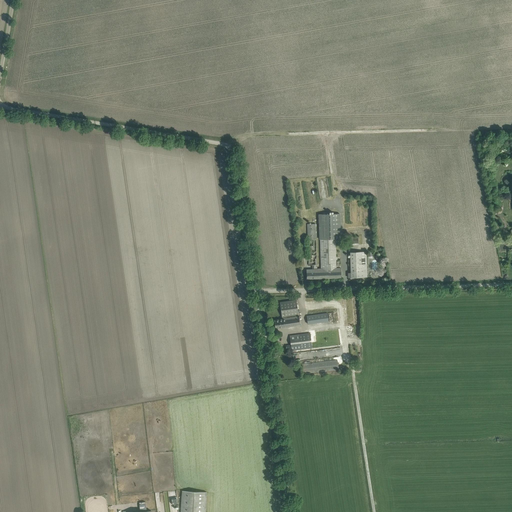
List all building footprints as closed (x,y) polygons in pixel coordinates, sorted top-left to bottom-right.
[(336,268),(335,238),(340,238),(340,214),(319,214),(320,239),(320,240),(319,240),(319,265),(321,265),(321,268),(317,269),(315,224),(307,224),(309,265),(312,265),(312,269),(306,269),(307,279),(341,278),(341,268),(336,268)] [(500,239),(500,242),(511,240),(511,230),(511,238),(500,239)] [(347,245),(358,244),(358,236),(346,237),(347,245)] [(367,277),(366,252),(350,252),(350,260),(348,260),(348,264),(350,264),(351,272),(348,272),(348,277),(367,277)] [(275,329),(280,328),(300,325),(296,300),(280,302),(282,319),(274,320),(275,329)] [(327,313),(306,316),(307,324),(328,321),(327,313)] [(292,350),(340,344),(338,330),(290,335),(292,350)] [(301,374),(339,369),(337,359),(300,364),(301,374)] [(205,511),(206,492),(182,491),(181,511),(205,511)]
